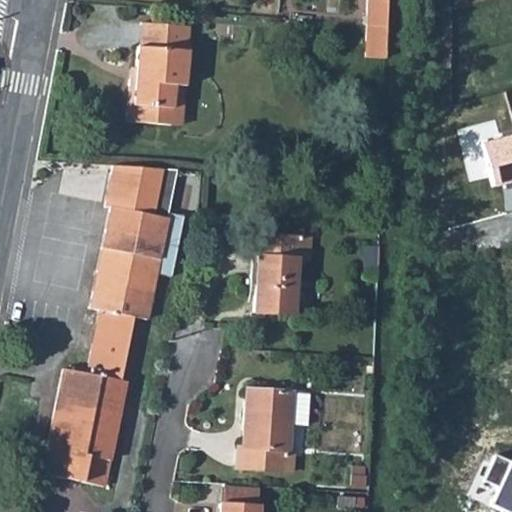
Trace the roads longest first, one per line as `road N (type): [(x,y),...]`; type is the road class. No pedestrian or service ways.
road 1 (residential): [(0,218),(38,24)]
road 2 (residential): [(199,350),(173,392),(149,511)]
